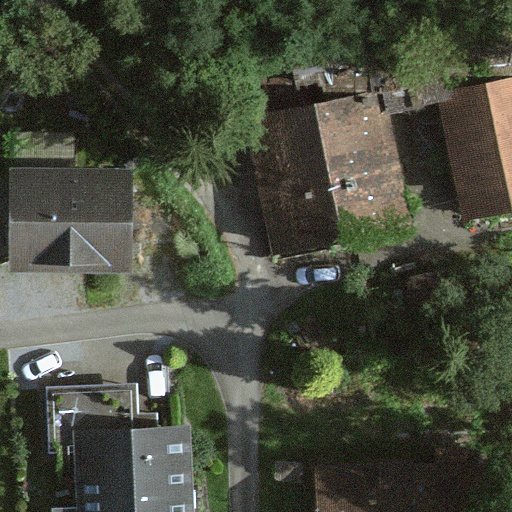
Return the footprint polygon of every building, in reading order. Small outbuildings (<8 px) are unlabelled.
[(511,93),(449,107),(476,231),(511,223),(511,93)] [(384,106),(254,131),(278,256),(408,231),(384,106)] [(134,179),(23,182),(26,272),(137,269),(134,179)] [(139,389),(49,393),(52,450),(79,449),(82,511),(193,511),(190,431),(141,433),(139,389)] [(484,511),(481,467),(321,478),(322,511),(484,511)]
